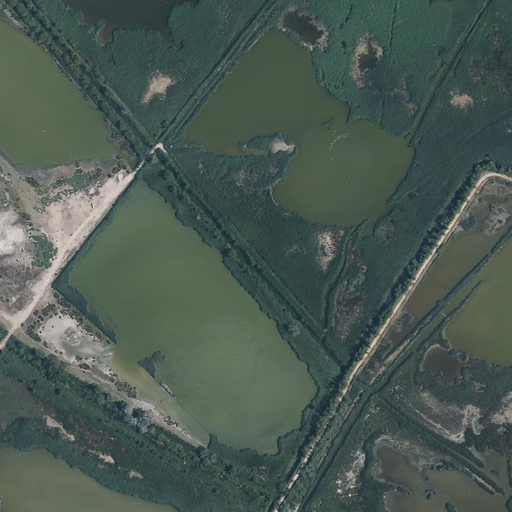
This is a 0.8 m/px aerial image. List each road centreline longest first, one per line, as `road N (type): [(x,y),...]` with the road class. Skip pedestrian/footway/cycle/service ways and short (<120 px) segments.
road 1 (track): [(0,346),(273,0)]
road 2 (track): [(275,511),(482,178),(511,181)]
